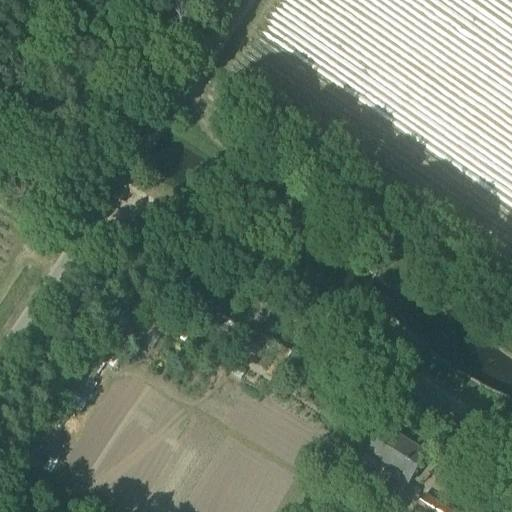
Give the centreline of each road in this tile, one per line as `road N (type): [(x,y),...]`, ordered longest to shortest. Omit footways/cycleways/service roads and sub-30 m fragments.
road 1 (track): [(33,0),(511,321)]
road 2 (track): [(119,183),(511,442)]
road 3 (unclassified): [(0,359),(245,0)]
road 4 (track): [(119,183),(0,103)]
